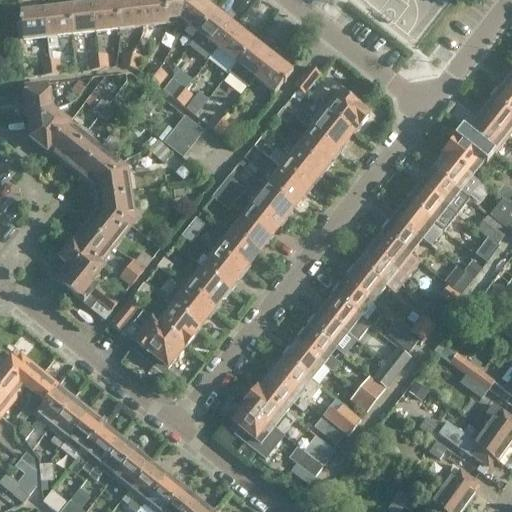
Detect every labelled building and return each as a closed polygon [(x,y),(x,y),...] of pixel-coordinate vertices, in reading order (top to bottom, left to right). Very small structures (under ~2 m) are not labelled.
[(118,32),(141,30),(137,0),(129,0),(114,2),(118,32)] [(164,0),(137,0),(141,30),(167,27),(167,24),(164,0)] [(164,0),(167,24),(179,22),(180,23),(183,25),(195,0),(164,0)] [(217,12),(201,0),(195,0),(183,25),(197,36),(217,12)] [(118,32),(114,2),(91,4),(95,35),(118,32)] [(91,4),(67,7),(71,38),(95,35),(91,4)] [(48,51),(57,50),(56,39),(71,38),(67,7),(43,10),(47,40),(48,51)] [(43,10),(16,13),(20,43),(47,40),(43,10)] [(217,12),(197,36),(188,47),(207,62),(208,61),(235,27),(217,12)] [(235,27),(208,61),(227,77),(228,75),(254,42),(235,27)] [(254,42),(228,75),(247,89),(254,81),(272,57),(254,42)] [(121,57),(119,71),(137,75),(140,60),(121,57)] [(292,72),(272,57),(254,81),(273,96),(292,72)] [(87,61),(88,77),(107,75),(105,59),(87,61)] [(42,66),(44,81),(63,79),(62,64),(42,66)] [(143,77),(157,88),(166,78),(152,67),(143,77)] [(303,97),(319,77),(310,69),(293,89),(303,97)] [(62,91),(86,89),(85,80),(56,82),(56,90),(48,91),(48,87),(25,90),(31,141),(53,113),(54,112),(50,109),(49,100),(63,98),(62,91)] [(94,81),(86,92),(95,98),(106,83),(105,80),(94,81)] [(511,92),(505,86),(492,102),(511,117),(511,92)] [(169,98),(182,109),(191,98),(177,87),(169,98)] [(184,112),(193,119),(207,101),(198,94),(184,112)] [(326,115),(353,137),(359,129),(360,130),(369,118),(357,108),(358,107),(342,94),(326,115)] [(507,140),(511,133),(511,117),(492,102),(479,118),(507,140)] [(98,119),(107,108),(100,103),(92,113),(98,119)] [(195,119),(204,126),(214,113),(206,106),(195,119)] [(107,108),(98,119),(105,124),(114,113),(107,108)] [(291,119),(281,111),(275,119),(285,127),(291,119)] [(68,125),(53,113),(31,141),(46,152),(68,125)] [(317,126),(300,113),(294,122),(310,135),(312,133),(339,154),(353,137),(326,115),(317,126)] [(206,128),(220,139),(228,128),(215,117),(206,128)] [(494,157),(507,140),(479,118),(466,134),(494,157)] [(177,128),(196,143),(203,134),(184,119),(177,128)] [(85,138),(68,125),(46,152),(63,166),(85,138)] [(189,151),(196,143),(177,128),(171,136),(189,151)] [(442,154),(473,179),(475,177),(486,163),(488,164),(494,157),(466,134),(461,130),(442,154)] [(297,152),(324,173),(339,154),(312,133),(310,135),(297,152)] [(182,160),(189,151),(171,136),(163,145),(182,160)] [(85,138),(63,166),(78,178),(101,150),(85,138)] [(171,156),(157,143),(148,152),(162,166),(171,156)] [(260,152),(269,159),(273,154),(264,147),(260,152)] [(127,170),(101,150),(78,178),(94,190),(127,170)] [(282,170),(309,192),(324,173),(297,152),(288,163),(275,152),(269,160),(282,170)] [(473,179),(442,154),(442,155),(444,157),(443,159),(432,173),(461,195),(473,179)] [(246,169),(255,177),(260,171),(250,163),(246,169)] [(130,197),(127,170),(94,190),(96,201),(130,197)] [(282,170),(282,171),(267,189),(294,211),(309,192),(282,170)] [(448,210),(461,195),(432,173),(420,188),(448,210)] [(219,189),(236,203),(245,192),(228,178),(219,189)] [(436,226),(448,210),(420,188),(407,204),(436,226)] [(228,213),(236,203),(219,189),(211,199),(228,213)] [(294,211),(267,189),(257,202),(251,197),(245,205),(251,210),(249,213),(276,234),(294,211)] [(173,193),(174,202),(185,200),(184,191),(173,193)] [(161,192),(140,195),(141,206),(151,204),(150,200),(162,199),(161,192)] [(133,224),(130,197),(96,201),(97,214),(133,224)] [(509,232),(511,228),(511,209),(502,201),(490,217),(509,232)] [(431,248),(438,239),(443,233),(435,227),(436,226),(407,204),(395,220),(423,242),(431,248)] [(231,235),(258,256),(276,234),(249,213),(231,235)] [(85,229),(112,250),(133,224),(97,214),(85,229)] [(499,246),(509,232),(490,217),(486,214),(474,230),(486,240),(495,246),(496,245),(499,246)] [(187,230),(197,238),(205,228),(195,220),(187,230)] [(423,242),(395,220),(382,236),(411,258),(423,242)] [(147,241),(155,249),(170,234),(162,226),(147,241)] [(99,267),(112,250),(85,229),(72,245),(99,267)] [(191,245),(197,238),(187,230),(181,237),(191,245)] [(217,253),(243,275),(258,256),(231,235),(217,253)] [(398,274),(411,258),(382,236),(369,251),(398,274)] [(473,256),(484,264),(497,248),(495,246),(486,240),(473,256)] [(99,267),(72,245),(60,261),(69,269),(90,284),(102,269),(99,267)] [(398,274),(369,251),(357,267),(386,290),(395,297),(407,281),(398,274)] [(201,273),(228,294),(243,275),(217,253),(201,273)] [(137,266),(147,273),(154,265),(144,257),(137,266)] [(157,267),(167,275),(173,267),(163,259),(157,267)] [(462,272),(472,280),(480,269),(469,262),(461,272),(462,272)] [(141,281),(147,273),(137,266),(132,273),(141,281)] [(161,282),(167,275),(157,267),(151,274),(161,282)] [(386,290),(357,267),(345,283),(373,305),(386,290)] [(442,282),(459,296),(472,280),(462,272),(455,267),(442,282)] [(90,284),(69,269),(57,284),(104,321),(117,305),(90,284)] [(228,294),(201,273),(194,282),(188,277),(181,286),(187,291),(188,291),(214,312),(228,294)] [(361,321),(373,305),(345,283),(333,298),(361,321)] [(152,294),(142,286),(136,294),(146,302),(152,294)] [(458,297),(445,287),(437,297),(449,308),(458,297)] [(119,289),(110,299),(117,305),(125,294),(119,289)] [(172,310),(199,331),(214,312),(188,291),(187,290),(187,291),(172,310)] [(361,321),(333,298),(320,314),(349,337),(358,343),(370,327),(361,321)] [(185,351),(157,328),(138,313),(141,310),(130,301),(110,326),(146,355),(147,354),(167,370),(184,350),(185,351)] [(157,328),(185,351),(195,338),(194,337),(199,331),(172,310),(157,328)] [(336,352),(349,337),(320,314),(308,329),(336,352)] [(407,332),(419,341),(421,343),(434,327),(420,316),(407,332)] [(419,341),(407,332),(395,323),(386,336),(409,354),(419,341)] [(295,345),(324,368),(332,374),(338,366),(330,360),(336,352),(308,329),(295,345)] [(312,383),(313,381),(324,368),(295,345),(283,361),(312,383)] [(384,362),(398,373),(409,358),(396,347),(384,362)] [(415,379),(430,390),(448,366),(434,355),(415,379)] [(463,376),(486,393),(493,383),(481,374),(484,371),(478,366),(476,370),(455,355),(447,365),(463,376)] [(6,364),(0,360),(0,369),(24,389),(35,398),(31,403),(40,410),(56,389),(20,360),(15,366),(9,361),(6,364)] [(311,384),(312,383),(283,361),(271,376),(307,406),(320,390),(311,384)] [(384,390),(398,373),(384,362),(371,379),(384,390)] [(0,393),(12,404),(24,389),(0,369),(0,393)] [(511,372),(507,379),(510,381),(502,392),(511,399),(511,372)] [(307,406),(271,376),(259,392),(287,414),(293,407),(302,415),(308,407),(307,406)] [(480,400),(486,393),(463,376),(457,384),(480,400)] [(372,406),(384,390),(371,379),(368,377),(356,393),(372,406)] [(411,384),(404,394),(418,404),(425,394),(411,384)] [(35,416),(33,418),(50,431),(73,402),(56,389),(40,410),(35,416)] [(256,390),(243,406),(281,436),(293,421),(286,415),(287,414),(259,392),(256,390)] [(0,419),(12,404),(0,393),(0,419)] [(365,413),(372,406),(356,393),(349,401),(365,413)] [(59,451),(89,414),(73,402),(50,431),(57,436),(51,444),(59,451)] [(27,409),(35,416),(40,410),(31,403),(27,409)] [(245,410),(233,424),(241,431),(236,437),(265,461),(283,438),(243,406),(242,407),(245,410)] [(506,451),(511,443),(511,422),(491,407),(484,416),(490,421),(481,433),(506,451)] [(33,418),(35,416),(27,409),(23,413),(22,412),(17,419),(24,425),(31,415),(33,418)] [(336,417),(329,411),(322,419),(345,437),(348,440),(361,424),(342,410),(336,417)] [(75,462),(81,456),(104,427),(89,414),(59,451),(60,452),(61,451),(75,462)] [(322,419),(313,430),(336,448),(345,437),(322,419)] [(433,427),(424,419),(415,430),(425,438),(433,427)] [(473,444),(446,424),(436,437),(468,460),(470,458),(487,470),(492,463),(496,466),(506,451),(481,433),(473,444)] [(34,431),(27,425),(19,436),(26,441),(34,431)] [(89,478),(118,441),(103,429),(104,427),(81,456),(90,463),(82,472),(89,478)] [(113,481),(134,454),(118,441),(89,478),(88,479),(95,484),(104,474),(113,481)] [(433,443),(425,454),(436,461),(443,451),(433,443)] [(302,454),(321,469),(329,459),(310,444),(302,454)] [(321,469),(302,454),(297,450),(289,461),(313,479),(321,469)] [(128,493),(150,466),(134,454),(113,481),(128,493)] [(19,462),(35,475),(32,461),(25,455),(19,462)] [(150,466),(128,493),(136,499),(128,509),(131,511),(138,511),(165,479),(150,466)] [(51,467),(39,468),(40,485),(53,484),(51,467)] [(464,510),(475,496),(471,493),(476,486),(450,467),(445,474),(450,478),(439,492),(464,510)] [(5,477),(0,482),(0,488),(22,506),(29,497),(20,489),(5,477)] [(138,511),(164,511),(181,491),(165,479),(138,511)] [(20,489),(29,497),(33,494),(23,485),(20,489)] [(78,491),(67,505),(61,511),(80,511),(89,499),(78,491)] [(189,511),(196,504),(181,491),(164,511),(189,511)] [(462,511),(464,510),(439,492),(429,507),(433,510),(431,511),(462,511)] [(42,504),(52,511),(61,511),(67,505),(51,493),(42,504)]
